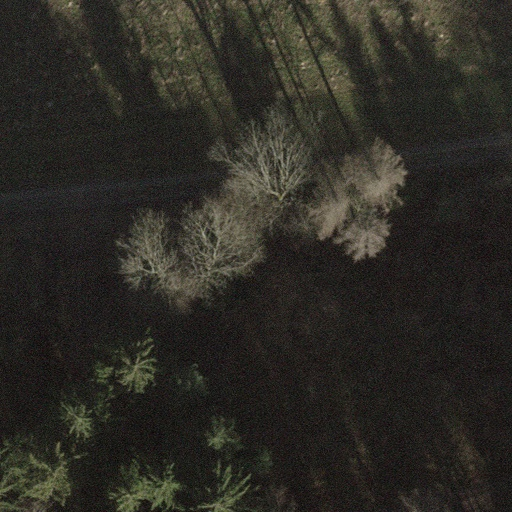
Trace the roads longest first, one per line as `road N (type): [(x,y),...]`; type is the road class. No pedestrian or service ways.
road 1 (track): [(0,207),(511,150)]
road 2 (track): [(511,450),(319,511)]
